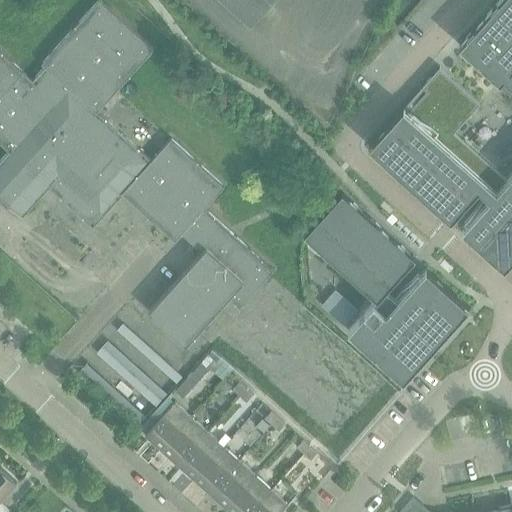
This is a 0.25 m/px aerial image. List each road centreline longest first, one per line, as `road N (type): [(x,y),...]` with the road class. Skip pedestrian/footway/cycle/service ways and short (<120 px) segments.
road 1 (unknown): [(420,427),(0,48)]
road 2 (residential): [(511,294),(341,145),(471,0)]
road 3 (residential): [(162,511),(0,365)]
road 4 (residential): [(484,381),(451,390),(345,511)]
